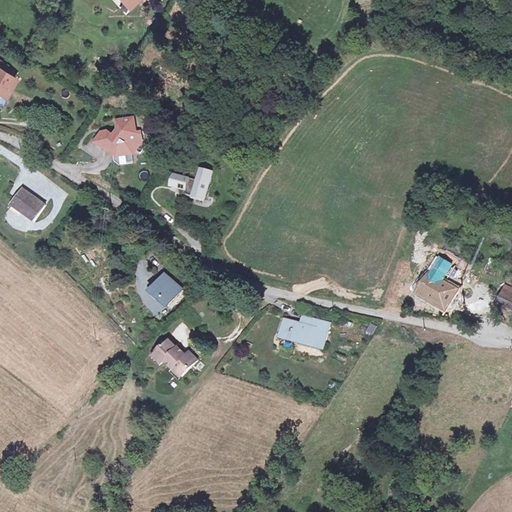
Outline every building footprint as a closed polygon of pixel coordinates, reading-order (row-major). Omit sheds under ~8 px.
[(145,0),(119,0),(131,13),(145,0)] [(4,71),(0,67),(0,86),(8,91),(16,78),(4,71)] [(117,123),(118,131),(115,137),(113,137),(106,134),(103,134),(101,136),(96,144),(105,150),(107,146),(118,153),(118,157),(133,155),(138,147),(137,143),(141,142),(140,134),(136,135),(133,120),(117,123)] [(107,146),(105,150),(117,158),(118,157),(118,153),(107,146)] [(174,176),(172,185),(182,188),(181,190),(185,191),(184,196),(205,201),(212,173),(200,170),(197,182),(174,176)] [(23,188),(12,203),(34,219),(45,203),(23,188)] [(442,257),(431,273),(447,282),(456,266),(442,257)] [(447,282),(431,273),(424,268),(412,289),(419,293),(417,296),(446,311),(460,290),(447,282)] [(182,286),(166,272),(152,289),(168,303),(182,286)] [(511,293),(506,291),(500,304),(511,309),(511,293)] [(316,329),(288,322),(283,340),(319,348),(322,336),(329,338),(333,323),(318,319),(316,329)] [(170,339),(153,358),(164,367),(167,363),(185,379),(201,362),(190,352),(187,355),(170,339)]
